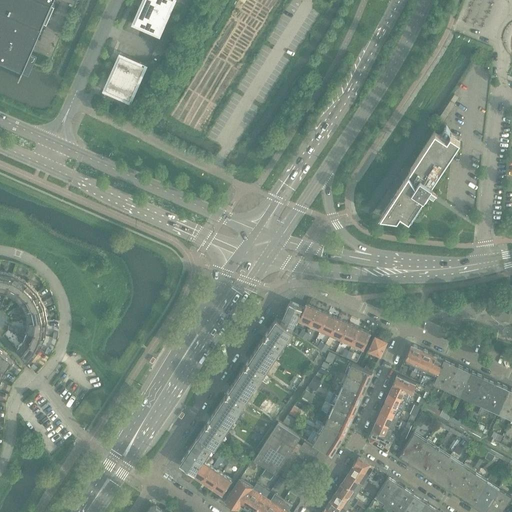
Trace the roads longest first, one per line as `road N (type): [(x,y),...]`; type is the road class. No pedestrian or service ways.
road 1 (residential): [(204,511),(153,479),(157,466),(276,291),(320,286),(406,327)]
road 2 (secondary): [(399,0),(253,229)]
road 3 (secondary): [(253,229),(53,143)]
road 4 (secondary): [(44,165),(240,252)]
road 5 (residential): [(248,188),(72,102)]
road 6 (residential): [(485,264),(502,76)]
road 7 (secondary): [(334,156),(426,0)]
road 8 (residential): [(38,381),(65,337),(62,298),(46,271),(0,251)]
road 9 (secondary): [(387,267),(336,224),(327,181),(334,156)]
road 10 (residential): [(465,511),(353,440)]
road 11 (residential): [(406,327),(353,440)]
road 12 (secondary): [(267,257),(360,276),(387,267)]
road 13 (residential): [(134,438),(88,439),(38,381)]
